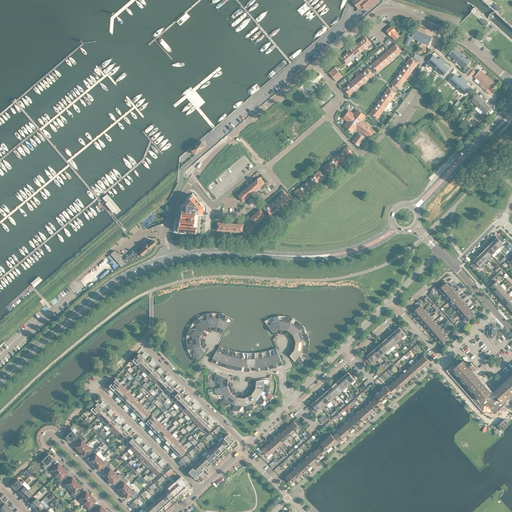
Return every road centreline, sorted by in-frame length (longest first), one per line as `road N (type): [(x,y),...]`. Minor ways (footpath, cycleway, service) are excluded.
road 1 (secondary): [(167,259),(340,252),(396,228)]
road 2 (secondary): [(390,222),(339,247),(166,253)]
road 3 (residential): [(130,511),(47,430),(44,438),(118,511)]
road 4 (unclassified): [(190,178),(312,61)]
road 5 (secondary): [(166,253),(113,275),(36,342)]
road 6 (secondary): [(36,342),(110,286),(167,259)]
road 7 (unclassified): [(312,61),(387,6),(444,29)]
road 8 (secondary): [(511,92),(409,203)]
road 9 (residential): [(195,486),(91,382)]
road 10 (residential): [(243,442),(139,338)]
road 11 (secondary): [(415,208),(511,100)]
